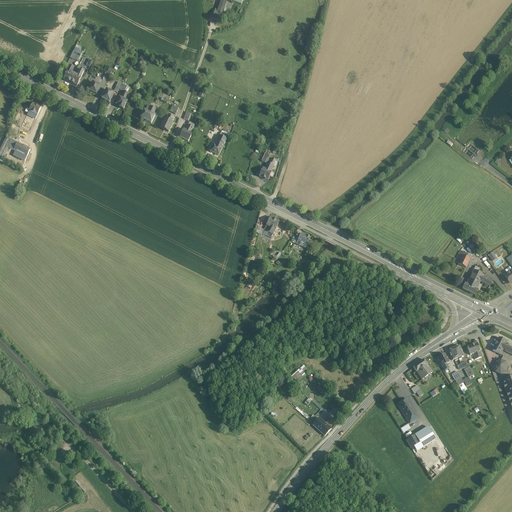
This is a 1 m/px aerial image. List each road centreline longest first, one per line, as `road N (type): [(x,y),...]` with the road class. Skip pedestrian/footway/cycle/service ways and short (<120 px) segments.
road 1 (primary): [(0,66),(442,290)]
road 2 (tertiary): [(276,511),(400,368),(448,337)]
